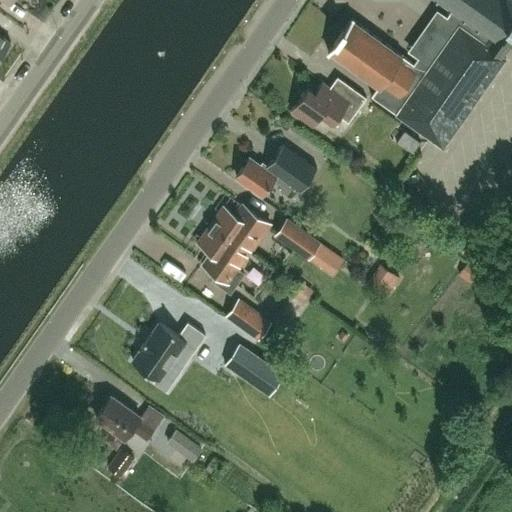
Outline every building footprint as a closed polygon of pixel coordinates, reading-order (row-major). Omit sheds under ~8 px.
[(511,0),(435,0),(450,10),(439,26),(498,67),(506,56),(502,53),(511,40),(511,0)] [(442,146),(498,67),(439,26),(435,23),(415,51),(419,54),(414,61),(351,17),(344,28),(342,27),(334,39),(335,39),(327,50),(377,85),(371,94),(442,146)] [(50,44),(58,30),(46,23),(38,37),(50,44)] [(0,56),(11,41),(0,33),(0,56)] [(339,115),(348,121),(366,96),(337,76),(329,86),(322,81),(314,91),(307,86),(290,109),(313,125),(323,112),(335,120),(339,115)] [(299,189),(316,165),(283,142),(266,164),(262,162),(260,165),(249,157),(236,175),(262,194),(271,182),(287,193),(293,184),(299,189)] [(210,222),(214,225),(249,250),(250,250),(270,222),(243,203),(236,213),(223,204),(210,222)] [(286,218),(276,233),(308,256),(319,242),(286,218)] [(249,250),(214,225),(210,222),(197,241),(211,250),(202,262),(217,273),(213,279),(231,291),(244,272),(238,267),(250,250),(249,250)] [(372,280),(393,290),(402,272),(380,262),(372,280)] [(239,297),(227,314),(260,336),(272,320),(239,297)] [(178,372),(205,333),(187,320),(178,333),(160,321),(150,334),(148,333),(140,345),(142,347),(132,360),(156,376),(153,380),(166,389),(177,371),(178,372)] [(239,342),(225,362),(269,393),(283,372),(239,342)] [(115,446),(123,434),(125,436),(132,426),(147,437),(155,426),(140,415),(140,414),(111,394),(96,416),(111,426),(102,437),(115,446)] [(192,458),(201,445),(175,426),(166,439),(192,458)] [(106,465),(120,474),(133,456),(119,446),(106,465)]
